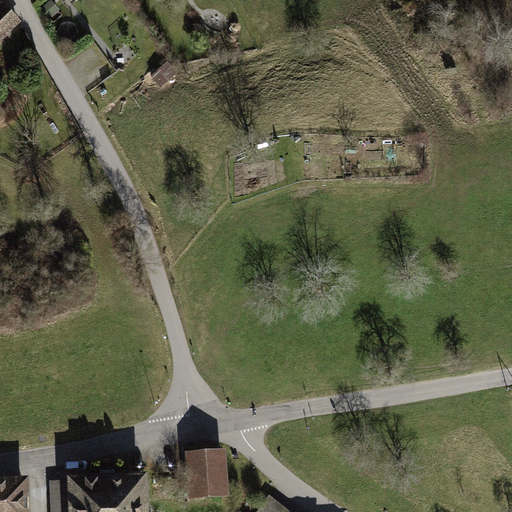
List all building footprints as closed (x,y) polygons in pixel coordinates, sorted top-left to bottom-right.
[(0,41),(19,23),(2,6),(0,8),(0,41)] [(224,453),(185,457),(190,508),(229,504),(224,453)] [(149,511),(148,474),(110,475),(111,511),(149,511)] [(111,511),(110,475),(66,477),(67,511),(111,511)] [(30,511),(31,479),(0,478),(0,511),(30,511)]
